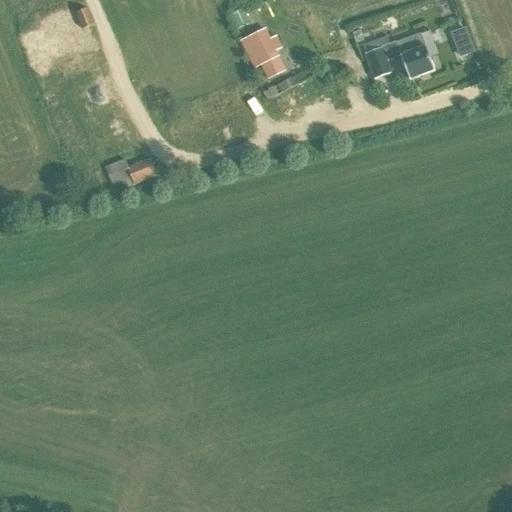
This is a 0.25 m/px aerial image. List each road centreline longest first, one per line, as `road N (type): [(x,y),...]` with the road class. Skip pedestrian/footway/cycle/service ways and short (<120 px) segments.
road 1 (unclassified): [(87,0),(150,140),(185,165),(511,85)]
road 2 (residential): [(165,511),(132,431),(0,291)]
